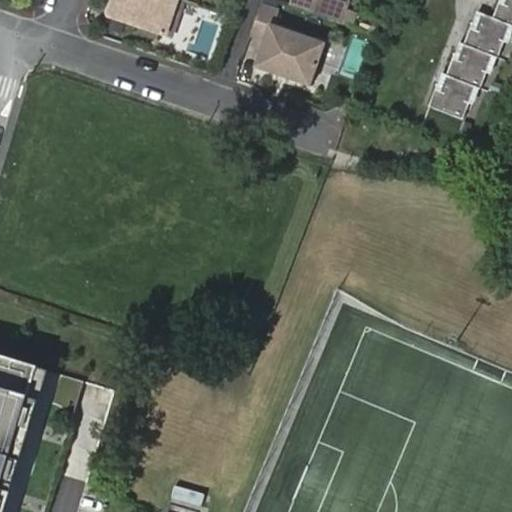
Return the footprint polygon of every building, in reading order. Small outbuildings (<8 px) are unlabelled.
[(184,1),(182,0),(118,0),(118,3),(113,1),(107,17),(171,38),(184,1)] [(315,0),(295,0),(293,6),(312,12),(315,0)] [(315,0),(312,12),(337,21),(344,1),(340,0),(315,0)] [(511,0),(507,0),(500,21),(488,16),(484,27),(479,25),(467,59),(461,57),(449,90),(444,88),(437,108),(469,120),(480,88),(486,91),(498,58),(504,60),(511,37),(511,0)] [(279,11),(262,5),(252,34),(266,40),(257,67),(312,87),(327,43),(275,26),(279,11)] [(0,511),(0,500),(39,366),(0,354),(0,511)] [(176,485),(172,502),(205,511),(209,494),(176,485)]
